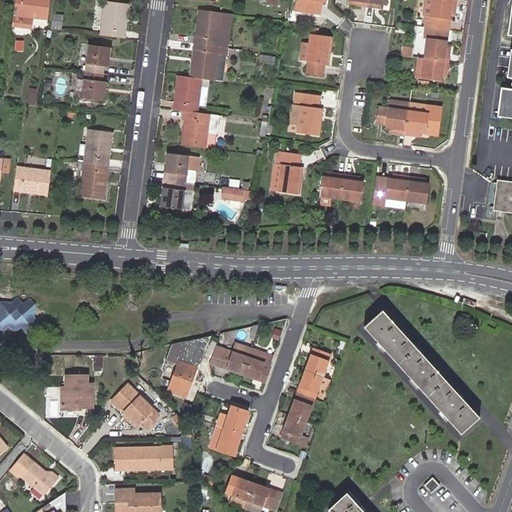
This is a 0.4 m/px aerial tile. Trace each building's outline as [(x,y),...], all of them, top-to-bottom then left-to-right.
[(15,0),(12,26),(31,28),(33,17),(48,19),(50,0),(15,0)] [(299,0),(297,12),(320,15),(322,3),(324,3),(324,0),(299,0)] [(367,0),(366,8),(372,8),(373,4),(383,5),(387,6),(387,0),(367,0)] [(432,0),(424,0),(422,15),(426,16),(430,17),(432,0)] [(456,7),(456,0),(432,0),(430,17),(426,16),(424,27),(448,30),(450,16),(451,7),(456,7)] [(123,21),(127,22),(129,4),(105,1),(101,35),(121,38),(123,21)] [(196,37),(195,44),(197,44),(219,47),(224,12),(199,9),(197,28),(200,29),(199,37),(196,37)] [(227,48),(232,14),(224,12),(219,47),(227,48)] [(53,14),(52,27),(59,28),(61,15),(53,14)] [(424,58),(448,62),(449,54),(445,53),(446,45),(448,30),(424,27),(423,38),(427,38),(424,58)] [(328,64),(332,37),(310,34),(309,43),(303,42),(300,61),(306,62),(304,74),(323,76),(326,63),(328,64)] [(85,71),(103,74),(104,66),(105,57),(109,58),(111,47),(89,44),(85,71)] [(226,56),(227,48),(219,47),(197,44),(196,60),(193,59),(190,77),(202,79),(214,80),(218,55),(226,56)] [(402,48),(401,55),(411,57),(412,49),(402,48)] [(214,80),(223,81),(226,56),(218,55),(214,80)] [(274,64),(275,58),(261,55),(260,62),(274,64)] [(424,58),(417,57),(414,78),(422,79),(424,58)] [(447,69),(448,62),(424,58),(422,79),(441,82),(441,79),(443,69),(447,69)] [(102,80),(103,74),(85,71),(82,98),(104,101),(105,90),(101,89),(102,80)] [(183,111),(198,113),(199,105),(200,96),(201,87),(202,79),(190,77),(178,75),(176,93),(179,94),(177,110),(183,111)] [(429,81),(418,80),(417,89),(428,90),(429,81)] [(200,96),(199,105),(206,106),(209,87),(201,87),(200,96)] [(301,105),(298,125),(297,133),(318,136),(322,109),(319,108),(320,96),(294,92),(293,104),(301,105)] [(35,101),(36,96),(28,95),(25,99),(25,102),(37,104),(35,101)] [(409,112),(406,135),(413,137),(414,132),(422,133),(436,135),(441,108),(411,103),(409,112)] [(290,124),(298,125),(301,105),(293,104),(290,124)] [(397,134),(406,135),(409,112),(378,107),(376,124),(385,125),(385,128),(390,129),(398,130),(397,134)] [(214,149),(219,115),(198,113),(183,111),(182,119),(184,120),(188,120),(187,127),(183,127),(181,144),(214,149)] [(268,122),(262,121),(259,135),(265,136),(268,122)] [(86,155),(85,163),(104,165),(106,149),(111,149),(113,132),(90,129),(87,145),(81,144),(80,154),(86,155)] [(277,193),(299,195),(303,167),(300,167),(302,155),(275,152),(274,163),(281,164),(277,191),(277,193)] [(168,180),(186,182),(188,170),(195,171),(197,171),(199,157),(167,153),(165,166),(170,166),(168,180)] [(10,159),(2,158),(0,172),(8,173),(10,159)] [(104,165),(85,163),(81,196),(104,199),(107,182),(102,182),(104,165)] [(271,190),(277,191),(281,164),(274,163),(271,190)] [(30,188),(29,193),(48,195),(51,171),(16,166),(14,186),(30,188)] [(195,171),(188,170),(186,182),(193,183),(195,171)] [(331,198),(341,199),(344,175),(335,174),(334,177),(326,177),(322,176),(320,196),(331,198)] [(399,180),(376,177),(372,204),(384,206),(385,198),(406,201),(410,176),(400,174),(399,180)] [(344,175),(341,199),(362,202),(365,181),(361,181),(353,180),(353,176),(344,175)] [(410,176),(406,201),(426,203),(429,183),(426,183),(419,182),(419,177),(410,176)] [(238,187),(239,181),(230,179),(228,185),(238,187)] [(193,191),(194,183),(186,182),(168,180),(167,188),(166,196),(162,195),(161,207),(181,210),(184,190),(193,191)] [(511,184),(500,183),(498,207),(511,208),(511,184)] [(244,190),(242,189),(224,187),(223,198),(242,201),(244,190)] [(193,191),(184,190),(181,210),(191,211),(193,191)] [(331,198),(320,196),(320,204),(330,206),(331,198)] [(405,209),(406,201),(385,198),(384,206),(405,209)] [(11,302),(0,301),(0,329),(2,332),(8,327),(13,333),(21,327),(26,335),(36,326),(36,304),(30,297),(23,303),(18,297),(11,302)] [(479,417),(383,310),(364,326),(461,434),(479,417)] [(346,342),(341,341),(338,349),(343,351),(346,342)] [(233,352),(225,349),(220,363),(230,366),(229,371),(242,375),(249,357),(246,356),(248,351),(235,346),(233,352)] [(275,355),(252,347),(249,357),(271,365),(275,355)] [(313,348),(310,357),(315,359),(318,349),(313,348)] [(305,370),(323,377),(329,361),(330,361),(332,354),(318,349),(315,359),(310,357),(305,370)] [(200,359),(181,353),(168,392),(186,398),(200,359)] [(271,365),(249,357),(242,375),(253,379),(255,375),(266,379),(271,365)] [(331,379),(323,377),(305,370),(297,393),(302,394),(315,399),(318,389),(326,391),(331,379)] [(66,395),(61,395),(61,410),(76,410),(76,404),(83,404),(83,408),(93,408),(93,384),(87,384),(87,376),(66,375),(66,387),(66,395)] [(266,379),(255,375),(253,379),(265,383),(266,379)] [(124,411),(138,425),(141,422),(146,426),(159,414),(128,383),(112,399),(124,411)] [(297,393),(293,403),(298,405),(302,394),(297,393)] [(307,421),(315,399),(302,394),(298,405),(293,403),(289,415),(307,421)] [(245,423),(250,411),(233,405),(225,427),(237,432),(241,421),(245,423)] [(135,428),(138,425),(124,411),(122,415),(135,428)] [(301,435),(307,421),(289,415),(281,438),(305,447),(308,438),(301,435)] [(241,421),(237,432),(242,434),(245,423),(241,421)] [(238,443),(234,441),(237,432),(225,427),(217,424),(209,447),(234,456),(238,443)] [(144,465),(162,464),(173,464),(174,447),(114,448),(115,470),(144,470),(144,465)] [(50,475),(23,453),(11,469),(19,475),(44,496),(59,477),(52,472),(50,475)] [(11,469),(8,471),(16,478),(19,475),(11,469)] [(215,478),(204,474),(202,481),(210,485),(212,485),(215,478)] [(440,485),(433,478),(426,485),(432,493),(440,485)] [(247,500),(248,501),(255,483),(243,479),(241,483),(231,479),(226,493),(232,495),(229,504),(244,509),(247,500)] [(208,486),(200,483),(198,489),(206,491),(208,486)] [(277,511),(283,494),(276,491),(275,495),(265,491),(266,487),(255,483),(248,501),(277,511)] [(151,511),(151,505),(161,505),(161,492),(134,493),(134,490),(116,491),(117,511),(151,511)] [(63,511),(65,511),(65,491),(49,502),(54,509),(49,511),(63,511)] [(364,511),(347,492),(329,509),(331,511),(364,511)]
